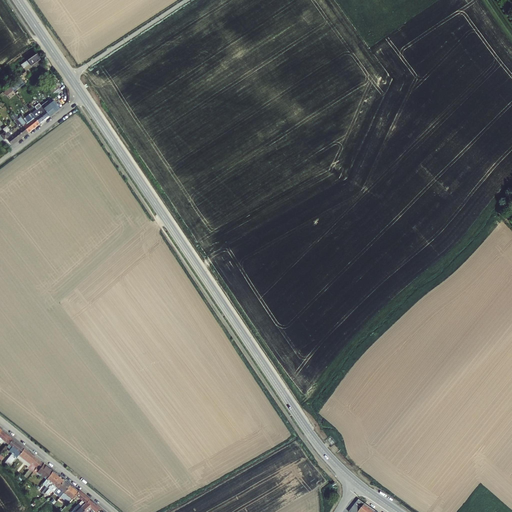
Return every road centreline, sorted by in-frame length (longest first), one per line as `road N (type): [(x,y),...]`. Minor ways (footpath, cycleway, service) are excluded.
road 1 (secondary): [(357,484),(309,432),(83,97)]
road 2 (residential): [(112,511),(0,420)]
road 3 (residential): [(69,76),(187,0)]
